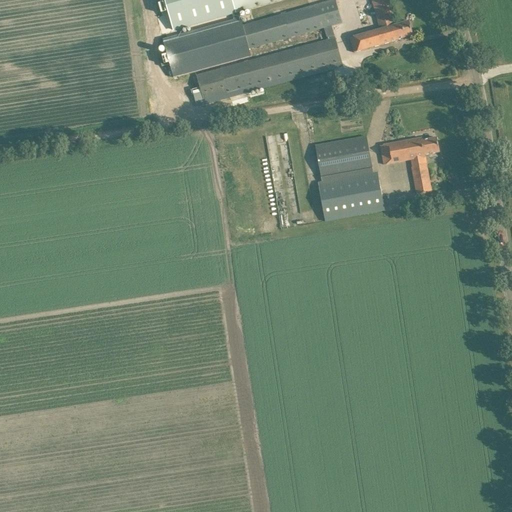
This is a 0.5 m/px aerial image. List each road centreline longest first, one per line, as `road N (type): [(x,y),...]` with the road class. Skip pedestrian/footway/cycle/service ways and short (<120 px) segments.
road 1 (track): [(478,81),(0,151)]
road 2 (tertiary): [(511,299),(478,81),(453,0)]
